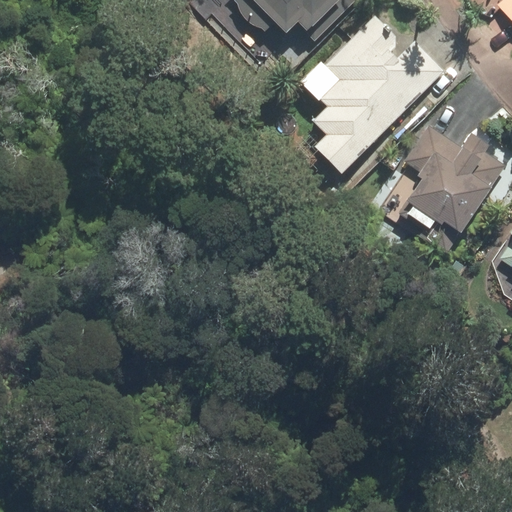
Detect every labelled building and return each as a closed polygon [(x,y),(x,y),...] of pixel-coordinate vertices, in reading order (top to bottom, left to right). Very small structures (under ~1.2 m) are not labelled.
[(337,0),(256,0),(288,33),(301,20),(308,28),(337,0)] [(511,25),(511,0),(499,0),(494,5),(511,25)] [(343,176),(447,73),(419,44),(398,65),(360,27),(304,83),(328,107),(314,121),(330,137),(317,149),(343,176)] [(463,147),(428,126),(405,164),(429,177),(413,204),(417,206),(411,217),(435,230),(442,218),(467,233),(508,164),(490,153),(494,146),(471,133),(463,147)] [(511,232),(497,258),(511,266),(511,282),(503,298),(511,303),(511,232)]
